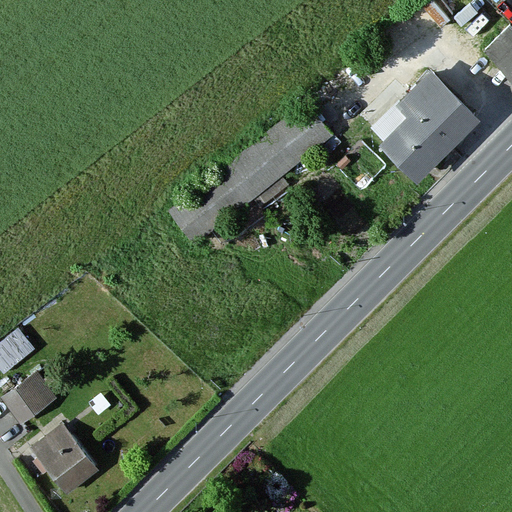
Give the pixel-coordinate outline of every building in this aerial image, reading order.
[(511,22),(511,21),(481,47),(511,82),(511,22)] [(407,115),(380,139),(410,173),(477,113),(431,63),(392,98),(407,115)] [(306,96),(167,203),(196,240),(335,132),(306,96)] [(0,336),(0,350),(9,362),(36,341),(20,320),(0,336)] [(39,371),(3,396),(22,422),(58,396),(39,371)] [(63,416),(29,441),(65,491),(100,466),(63,416)]
